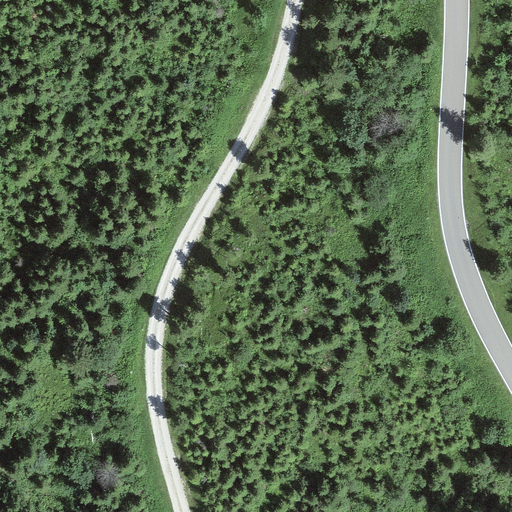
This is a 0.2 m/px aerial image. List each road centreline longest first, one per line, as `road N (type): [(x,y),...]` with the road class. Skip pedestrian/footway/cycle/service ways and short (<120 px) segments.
road 1 (track): [(181,511),(152,385),(153,319),(178,252),(259,108),(290,0)]
road 2 (tertiary): [(511,371),(452,227),(456,0)]
